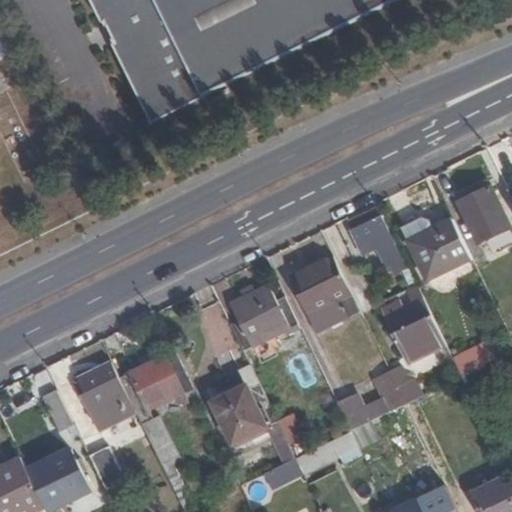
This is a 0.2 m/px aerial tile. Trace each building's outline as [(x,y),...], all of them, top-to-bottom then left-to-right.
[(89,0),(151,126),(195,104),(402,0),(89,0)] [(454,196),(457,202),(493,185),(490,179),(454,196)] [(493,185),(457,202),(478,247),(511,231),(511,222),(493,184),(493,185)] [(349,224),(363,253),(377,246),(379,249),(393,241),(378,209),(349,224)] [(432,277),(473,257),(455,221),(413,242),(432,277)] [(354,294),(337,260),(294,281),(310,315),(354,294)] [(242,320),(231,325),(243,350),(292,326),(295,331),(302,327),(288,298),(280,301),(273,285),(234,304),(242,320)] [(420,322),(413,308),(412,306),(402,310),(398,302),(389,306),(393,314),(384,318),(392,335),(420,322)] [(420,304),(413,308),(420,322),(427,318),(420,304)] [(453,358),(462,376),(479,368),(496,359),(487,342),(453,358)] [(137,414),(155,451),(169,444),(158,421),(157,421),(151,411),(187,394),(168,356),(121,379),(137,414)] [(137,414),(121,379),(113,363),(80,379),(88,394),(83,397),(100,433),(137,414)] [(268,429),(285,463),(296,458),(279,423),(251,365),(241,370),(249,387),(214,404),(235,445),(268,429)] [(479,368),(462,376),(469,390),(486,381),(479,368)] [(374,380),(383,398),(390,412),(407,403),(391,371),(374,380)] [(60,433),(75,425),(59,393),(44,400),(60,433)] [(339,404),(352,431),(373,420),(390,412),(383,398),(367,406),(361,393),(339,404)] [(294,415),(279,423),(296,458),(312,450),(294,415)] [(373,420),(352,431),(359,445),(361,449),(382,438),(373,420)] [(312,450),(296,458),(303,473),(359,445),(352,431),(312,450)] [(126,481),(110,447),(90,456),(107,490),(126,481)] [(49,510),(49,511),(51,511),(92,492),(72,451),(30,472),(49,510)] [(0,511),(45,511),(49,510),(30,472),(23,457),(0,469),(0,511)] [(446,483),(435,460),(422,466),(435,494),(448,488),(446,483)] [(481,511),(511,511),(511,480),(510,477),(473,495),(481,511)] [(453,479),(446,483),(448,488),(451,493),(459,490),(453,479)] [(448,488),(435,494),(444,511),(460,511),(451,493),(448,488)]
